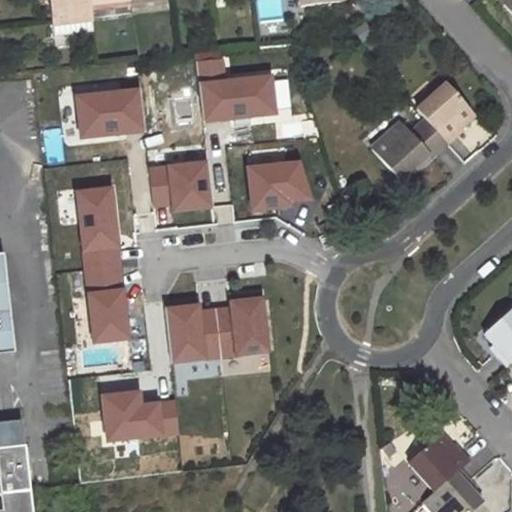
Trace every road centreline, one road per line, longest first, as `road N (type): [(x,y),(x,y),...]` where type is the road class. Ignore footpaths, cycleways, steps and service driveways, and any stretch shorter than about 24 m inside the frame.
road 1 (residential): [(511,144),(401,243),(355,258),(336,279)]
road 2 (residential): [(336,279),(283,247),(149,261)]
road 3 (residential): [(336,279),(330,320),(349,347),(392,358),(422,345)]
road 4 (residential): [(422,345),(452,286),(511,235)]
road 5 (residential): [(511,450),(422,345)]
